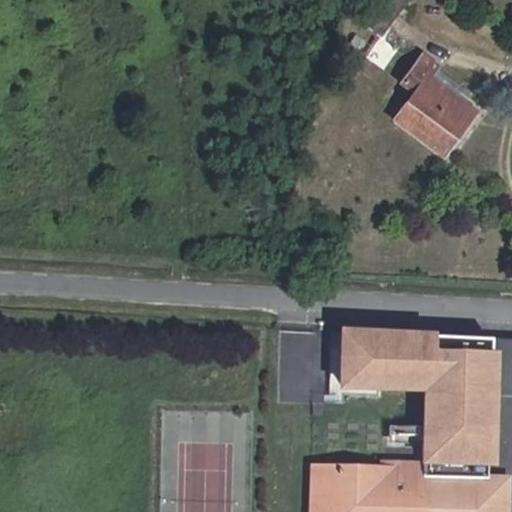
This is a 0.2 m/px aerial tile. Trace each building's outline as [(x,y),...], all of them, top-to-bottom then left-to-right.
[(349,0),(337,16),(339,17),(350,25),(359,32),(360,33),(377,9),(383,0),(349,0)] [(375,113),(425,151),(456,112),(409,74),(417,65),(401,52),(382,75),(396,87),(375,113)] [(405,511),(483,511),(484,469),(461,469),(461,464),(476,464),(475,416),(482,416),(480,377),(418,377),(419,417),(441,417),(442,465),(454,464),(454,469),(404,470),(405,511)] [(321,472),(321,511),(405,511),(404,470),(404,460),(293,462),(293,472),(321,472)] [(321,511),(321,472),(293,472),(293,511),(321,511)]
